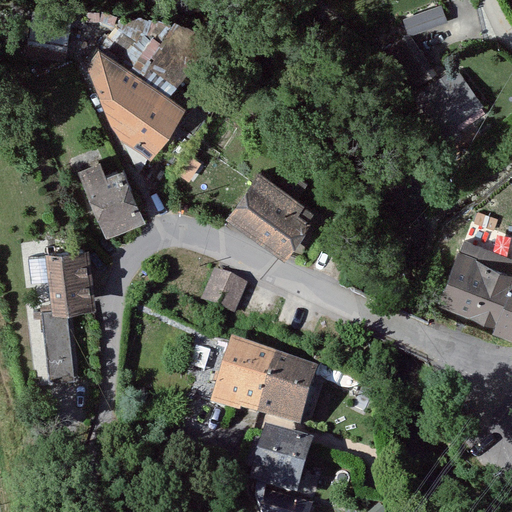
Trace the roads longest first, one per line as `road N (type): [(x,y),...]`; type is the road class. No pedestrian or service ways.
road 1 (unclassified): [(82,511),(108,405),(117,285),(137,252),(168,230),(211,238),(427,341),(511,372)]
road 2 (track): [(0,393),(27,511)]
